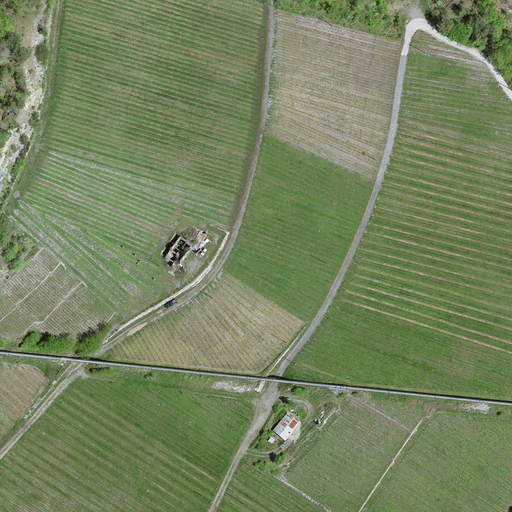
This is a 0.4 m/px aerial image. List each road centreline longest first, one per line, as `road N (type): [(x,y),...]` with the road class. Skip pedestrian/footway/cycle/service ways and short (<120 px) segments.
road 1 (track): [(511,92),(490,60),(420,9),(401,57),(388,147),(252,414)]
road 2 (track): [(0,459),(84,364),(213,273),(260,137),(278,0)]
